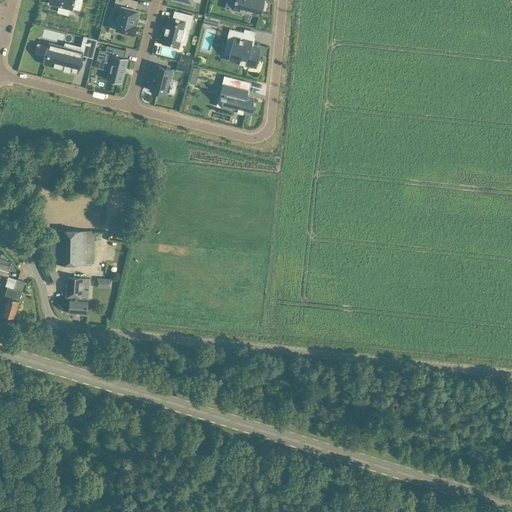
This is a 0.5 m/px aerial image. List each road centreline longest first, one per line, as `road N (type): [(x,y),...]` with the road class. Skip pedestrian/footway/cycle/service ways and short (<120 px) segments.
road 1 (unclassified): [(511,374),(62,326),(48,315),(34,270),(0,230)]
road 2 (tertiary): [(511,507),(103,383)]
road 3 (residential): [(128,109),(263,138),(283,0)]
road 4 (residential): [(0,75),(128,109)]
